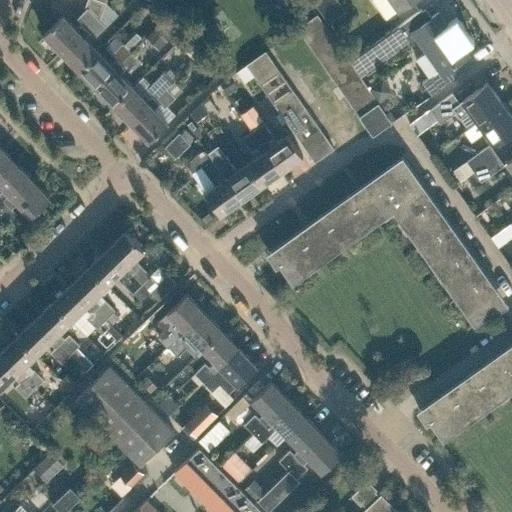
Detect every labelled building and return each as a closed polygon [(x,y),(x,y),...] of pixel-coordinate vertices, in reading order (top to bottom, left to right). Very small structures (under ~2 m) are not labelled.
[(99,20),(106,2),(101,0),(87,0),(85,5),(88,9),(76,20),(81,24),(75,29),(62,16),(44,35),(62,53),(97,18),(99,20)] [(313,0),(329,22),(338,15),(330,4),(335,0),(313,0)] [(373,0),(386,17),(396,10),(398,13),(415,0),(373,0)] [(412,39),(410,36),(409,37),(407,35),(432,16),(425,7),(421,10),(364,50),(350,59),(361,76),(366,71),(368,73),(377,67),(376,65),(412,39)] [(409,37),(410,36),(413,34),(425,52),(416,58),(430,76),(422,81),(432,96),(460,76),(453,66),(468,56),(458,42),(463,38),(455,28),(450,31),(437,13),(432,16),(407,35),(409,37)] [(297,29),(304,39),(324,25),(317,15),(297,29)] [(79,71),(98,52),(85,39),(90,34),(94,38),(105,27),(99,20),(97,18),(62,53),(79,71)] [(176,32),(164,19),(154,28),(166,41),(176,32)] [(329,32),(324,25),(304,39),(311,49),(331,35),(329,32)] [(338,45),(331,35),(311,49),(318,59),(338,45)] [(97,88),(132,53),(123,44),(111,55),(115,60),(110,65),(98,52),(79,71),(97,88)] [(345,54),(338,45),(318,59),(325,68),(345,54)] [(253,75),(272,62),(265,52),(246,65),(253,75)] [(140,62),(132,53),(97,88),(114,106),(132,88),(119,74),(125,69),(129,73),(140,62)] [(351,64),(345,54),(325,68),(332,78),(351,64)] [(278,71),(272,62),(253,75),(260,84),(278,71)] [(338,88),(358,74),(351,64),(332,78),(338,88)] [(145,101),(132,88),(114,106),(132,124),(175,81),(164,70),(156,79),(157,80),(146,91),(150,95),(145,101)] [(267,94),(285,81),(278,71),(260,84),(267,94)] [(365,83),(358,74),(338,88),(345,97),(365,83)] [(229,77),(220,83),(221,84),(227,93),(236,87),(229,77)] [(175,81),(132,124),(150,142),(168,124),(155,110),(160,105),(164,109),(176,98),(174,97),(183,89),(175,81)] [(292,91),(285,81),(267,94),(274,104),(292,91)] [(455,111),(467,128),(502,103),(487,82),(459,102),(452,93),(431,109),(440,122),(455,111)] [(372,93),(365,83),(345,97),(352,107),(372,93)] [(299,100),(292,91),(274,104),(281,113),(299,100)] [(379,103),(372,93),(352,107),(359,117),(379,103)] [(211,114),(218,108),(208,96),(202,101),(209,111),(211,114)] [(201,100),(191,111),(197,120),(209,111),(202,101),(201,100)] [(306,110),(299,100),(281,113),(287,123),(306,110)] [(385,113),(379,103),(359,117),(366,127),(385,113)] [(511,117),(502,103),(467,128),(464,130),(472,140),(484,131),(493,143),(511,129),(511,117)] [(253,105),(241,113),(251,127),(252,127),(254,130),(253,131),(282,171),(303,157),(287,135),(277,142),(264,123),(265,122),(253,105)] [(294,133),(313,120),(306,110),(287,123),(294,133)] [(392,121),(385,113),(366,127),(372,135),(392,121)] [(417,117),(410,123),(416,132),(424,126),(417,117)] [(191,120),(187,123),(192,129),(195,126),(191,120)] [(320,130),(313,120),(294,133),(301,143),(320,130)] [(326,139),(320,130),(301,143),(308,152),(326,139)] [(261,185),(282,171),(253,131),(243,138),(252,151),(257,147),(261,153),(246,164),(261,185)] [(190,143),(179,132),(164,146),(176,157),(190,143)] [(212,134),(201,142),(208,152),(241,200),(261,185),(246,164),(231,175),(227,168),(232,165),(223,152),(224,151),(212,134)] [(326,139),(308,152),(315,162),(333,149),(326,139)] [(453,170),(460,180),(496,155),(489,145),(453,170)] [(0,176),(15,162),(0,146),(0,176)] [(220,214),(241,200),(208,152),(205,153),(203,150),(186,162),(193,172),(202,166),(211,179),(216,176),(220,182),(205,193),(220,214)] [(496,155),(460,180),(466,189),(480,180),(480,181),(503,165),(496,155)] [(405,160),(273,254),(289,275),(301,266),(305,271),(319,261),(315,257),(327,249),(330,253),(344,243),(340,239),(352,231),(355,235),(369,225),(365,221),(377,212),(381,217),(393,208),(396,206),(405,219),(407,217),(415,229),(411,233),(420,247),(425,243),(433,255),(429,258),(438,272),(443,268),(451,280),(447,284),(456,297),(461,294),(469,305),(465,309),(474,323),(500,304),(427,202),(425,203),(417,191),(423,186),(405,160)] [(0,209),(32,180),(15,162),(0,176),(0,184),(4,188),(0,191),(0,209)] [(32,180),(0,209),(0,216),(6,223),(16,213),(12,208),(18,203),(31,216),(50,198),(32,180)] [(126,231),(108,249),(142,285),(143,284),(151,292),(159,299),(176,282),(168,273),(158,283),(151,276),(152,275),(141,264),(137,268),(132,263),(145,251),(126,231)] [(90,266),(108,286),(122,272),(127,278),(123,282),(134,293),(138,297),(147,289),(142,285),(108,249),(90,266)] [(96,298),(108,286),(90,266),(72,284),(106,319),(107,319),(112,323),(120,316),(115,311),(116,310),(106,299),(101,304),(96,298)] [(54,301),(73,320),(86,307),(92,313),(88,317),(98,327),(106,319),(72,284),(54,301)] [(160,337),(169,347),(205,312),(187,294),(168,312),(181,325),(175,331),(171,327),(160,337)] [(36,318),(71,354),(86,370),(94,363),(78,347),(80,345),(70,334),(66,338),(60,332),(73,320),(54,301),(36,318)] [(222,330),(205,312),(169,347),(178,356),(189,345),(185,341),(191,335),(203,348),(222,330)] [(18,336),(37,355),(50,342),(56,348),(52,352),(62,362),(71,354),(36,318),(18,336)] [(239,347),(222,330),(203,348),(216,361),(210,366),(206,362),(195,373),(204,382),(239,347)] [(24,367),(37,355),(18,336),(0,353),(35,389),(44,379),(34,369),(30,373),(24,367)] [(239,347),(204,382),(213,391),(224,381),(219,376),(225,371),(238,384),(257,366),(239,347)] [(511,348),(423,412),(439,434),(452,424),(455,429),(469,419),(466,415),(477,407),(481,411),(495,401),(491,397),(503,388),(506,393),(511,388),(511,348)] [(35,389),(0,353),(0,389),(1,390),(15,377),(20,382),(16,386),(26,397),(35,389)] [(111,365),(76,399),(140,464),(175,431),(111,365)] [(245,424),(254,433),(290,399),(272,380),(253,399),(265,412),(259,417),(256,413),(245,424)] [(182,402),(172,392),(163,401),(173,411),(182,402)] [(307,416),(290,399),(254,433),(262,441),(263,442),(274,432),(269,427),(275,421),(288,435),(307,416)] [(203,404),(185,423),(196,434),(215,416),(203,404)] [(324,434),(307,416),(288,435),(301,447),(295,453),(291,449),(280,460),(289,469),(324,434)] [(219,418),(199,438),(209,449),(229,428),(219,418)] [(342,452),(324,434),(289,469),(297,477),(298,478),(309,467),(304,463),(310,457),(323,471),(342,452)] [(176,471),(198,493),(222,469),(199,446),(174,471),(175,472),(176,471)] [(51,449),(33,467),(47,481),(64,464),(51,449)] [(235,450),(222,463),(238,479),(251,466),(235,450)] [(398,511),(382,494),(380,496),(375,490),(377,489),(348,459),(342,465),(361,485),(351,494),(360,504),(362,502),(367,508),(363,511),(398,511)] [(133,461),(120,474),(132,486),(144,473),(133,461)] [(216,511),(220,511),(243,490),(222,469),(198,493),(216,511)] [(289,469),(257,499),(268,509),(299,479),(298,478),(297,477),(289,469)] [(254,479),(244,489),(254,500),(265,490),(254,479)] [(264,511),(243,490),(220,511),(264,511)] [(158,511),(146,500),(147,499),(146,498),(132,511),(158,511)]
